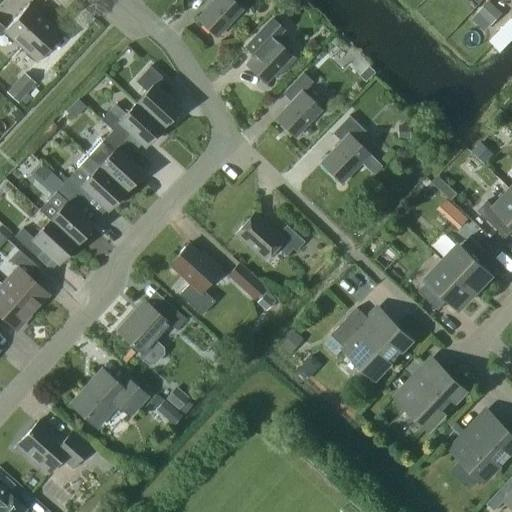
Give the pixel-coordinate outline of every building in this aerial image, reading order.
[(216,0),(197,20),(215,37),(242,8),(232,0),(216,0)] [(502,12),(489,1),(478,12),(492,24),(502,12)] [(3,32),(20,48),(46,19),(29,4),(3,32)] [(46,19),(20,48),(37,63),(63,35),(46,19)] [(273,74),(277,78),(295,58),(291,55),(274,38),(283,29),(273,19),(245,49),(255,58),(246,67),(264,83),(273,74)] [(136,103),(163,127),(180,109),(161,92),(169,84),(150,67),(136,82),(147,92),(136,103)] [(359,77),(366,83),(376,74),(369,67),(359,77)] [(35,84),(24,73),(7,93),(18,103),(23,97),(29,102),(41,90),(34,85),(35,84)] [(283,94),(292,103),(276,120),(293,137),(321,109),(304,93),(313,83),(303,73),(283,94)] [(101,120),(113,131),(120,137),(127,129),(146,146),(163,127),(136,103),(125,115),(115,105),(101,120)] [(22,115),(15,109),(9,117),(16,122),(22,115)] [(341,142),(321,163),(341,183),(369,155),(356,142),(365,132),(349,116),(332,134),(341,142)] [(400,125),(400,137),(409,137),(409,125),(400,125)] [(101,139),(86,155),(125,191),(142,173),(124,156),(131,147),(120,137),(113,131),(105,139),(101,139)] [(473,151),(485,163),(493,155),(481,143),(473,151)] [(64,184),(82,201),(90,193),(108,210),(125,191),(86,155),(76,165),(77,170),(64,184)] [(52,173),(42,185),(52,193),(62,182),(52,173)] [(448,184),(439,176),(433,183),(441,191),(448,184)] [(49,200),(39,210),(76,245),(93,226),(75,209),(82,201),(64,184),(49,200)] [(488,201),(478,211),(507,238),(511,232),(511,192),(496,209),(488,201)] [(436,208),(459,227),(469,216),(446,197),(436,208)] [(286,256),(293,249),(296,251),(304,242),(287,226),(278,235),(254,213),(235,234),(265,261),(276,248),(286,256)] [(23,229),(15,237),(33,254),(41,246),(59,263),(76,245),(50,220),(33,238),(23,229)] [(445,263),(475,291),(491,273),(482,264),(492,254),(472,235),(445,263)] [(203,290),(222,270),(210,259),(208,262),(188,244),(169,265),(190,283),(179,295),(202,316),(215,301),(203,290)] [(18,268),(2,285),(32,313),(49,294),(33,280),(41,271),(19,251),(10,260),(18,268)] [(266,287),(239,262),(227,275),(253,300),(266,287)] [(475,291),(445,263),(419,291),(439,310),(449,299),(458,308),(475,291)] [(32,313),(2,285),(0,287),(0,315),(16,331),(32,313)] [(258,302),(267,310),(275,301),(266,293),(258,302)] [(169,304),(159,314),(145,302),(118,332),(141,353),(139,356),(148,365),(154,364),(164,354),(163,348),(155,340),(169,324),(177,331),(186,320),(169,304)] [(409,338),(379,311),(371,319),(358,307),(323,343),(337,356),(345,347),(374,375),(409,338)] [(305,339),(295,331),(281,347),(291,355),(305,339)] [(322,364),(313,355),(297,372),(306,381),(322,364)] [(462,389),(433,361),(399,398),(428,425),(462,389)] [(126,377),(118,386),(101,371),(72,404),(97,426),(117,404),(129,416),(147,396),(126,377)] [(177,388),(166,400),(179,411),(190,399),(177,388)] [(174,424),(182,415),(159,395),(151,404),(174,424)] [(511,435),(488,413),(454,450),(483,477),(511,446),(511,435)] [(49,473),(62,458),(73,468),(90,449),(71,432),(62,443),(38,421),(18,444),(49,473)] [(511,477),(487,504),(495,511),(511,492),(511,477)] [(0,511),(23,511),(26,509),(0,486),(0,511)]
